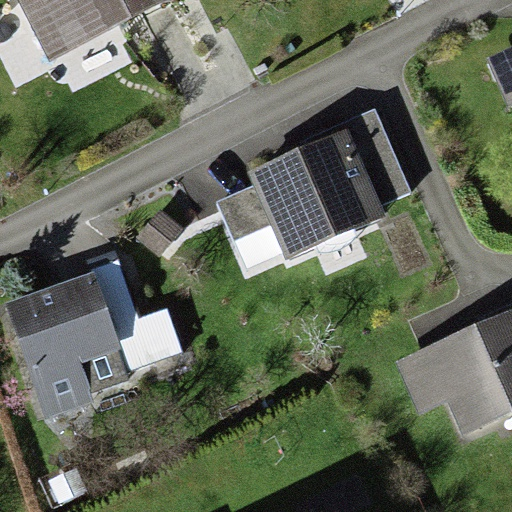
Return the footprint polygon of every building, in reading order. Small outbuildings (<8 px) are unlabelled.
[(160,0),(16,0),(47,63),(164,8),(160,0)] [(511,48),(488,59),(511,111),(511,110),(511,48)] [(385,111),(256,170),(291,245),(419,187),(385,111)] [(96,276),(14,302),(50,416),(107,398),(94,358),(119,350),(96,276)] [(511,423),(511,305),(406,357),(432,409),(460,396),(480,439),(511,423)]
